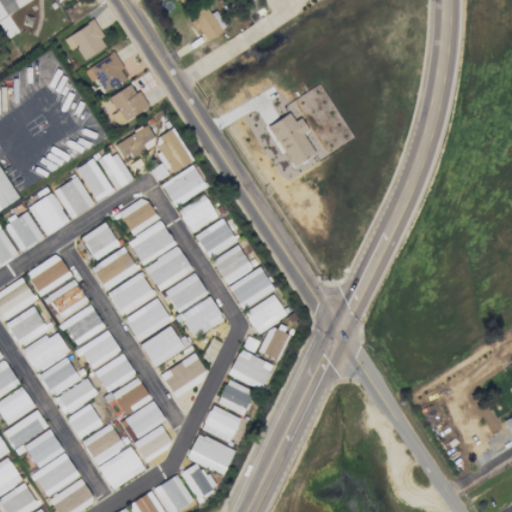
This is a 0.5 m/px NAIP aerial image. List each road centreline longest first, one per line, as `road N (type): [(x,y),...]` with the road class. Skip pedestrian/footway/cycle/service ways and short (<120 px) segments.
road 1 (residential): [(120,0),(342,331)]
road 2 (secondary): [(448,0),(421,166),(342,331)]
road 3 (residential): [(342,331),(461,511)]
road 4 (secondary): [(342,331),(251,511)]
